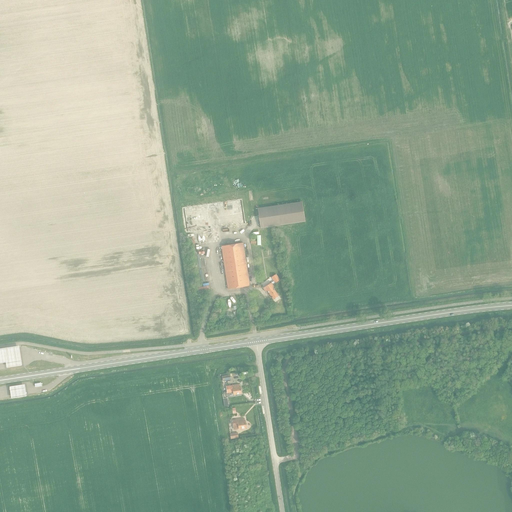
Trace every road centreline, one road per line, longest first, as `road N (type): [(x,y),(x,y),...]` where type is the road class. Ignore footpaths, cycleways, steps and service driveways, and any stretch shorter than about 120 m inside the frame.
road 1 (track): [(511,327),(287,360),(293,457)]
road 2 (primary): [(511,303),(256,341)]
road 3 (unclassified): [(282,511),(256,341)]
road 4 (primary): [(0,381),(148,358)]
